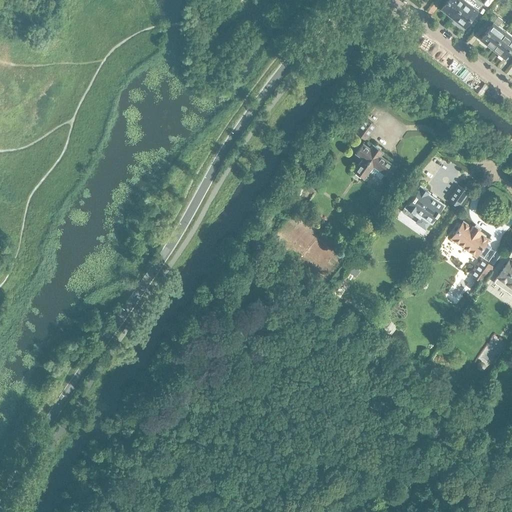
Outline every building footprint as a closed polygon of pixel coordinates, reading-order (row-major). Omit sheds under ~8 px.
[(465,1),(463,0),(447,0),(441,8),(453,17),(465,1)] [(476,2),(472,7),(465,1),(453,17),(465,26),(477,10),(481,6),(476,2)] [(505,32),(498,27),(503,20),(498,16),(493,23),(492,23),(480,39),(493,48),(505,32)] [(511,37),(511,38),(505,32),(493,48),(504,57),(508,52),(511,54),(511,37)] [(365,140),(376,125),(365,117),(355,132),(365,140)] [(363,158),(354,170),(358,174),(357,175),(360,177),(361,177),(361,176),(364,177),(368,171),(380,179),(384,173),(385,173),(392,163),(380,155),(382,151),(373,144),(370,148),(363,143),(356,152),(363,158)] [(303,188),(311,193),(317,185),(309,180),(303,188)] [(419,183),(404,205),(413,212),(412,213),(416,217),(414,220),(424,227),(429,220),(430,221),(443,203),(426,191),(427,190),(419,183)] [(458,184),(447,199),(458,207),(469,192),(458,184)] [(304,189),(298,185),(294,191),(300,195),(304,189)] [(476,255),(487,239),(479,233),(480,231),(472,226),(471,227),(463,221),(451,238),(476,255)] [(471,273),(482,281),(492,266),(482,259),(471,273)] [(511,286),(511,261),(509,260),(497,276),(511,286)] [(361,272),(354,266),(350,271),(356,277),(361,272)]
